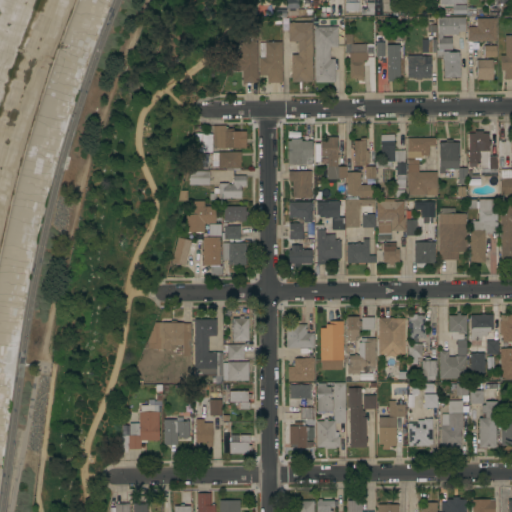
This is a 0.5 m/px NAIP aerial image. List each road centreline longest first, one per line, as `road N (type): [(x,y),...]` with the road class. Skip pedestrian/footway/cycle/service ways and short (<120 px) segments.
road 1 (residential): [(266,108),(272,511)]
road 2 (residential): [(511,106),(266,108)]
road 3 (residential): [(270,292),(511,289)]
road 4 (residential): [(511,471),(272,475)]
road 5 (residential): [(272,475),(107,476)]
